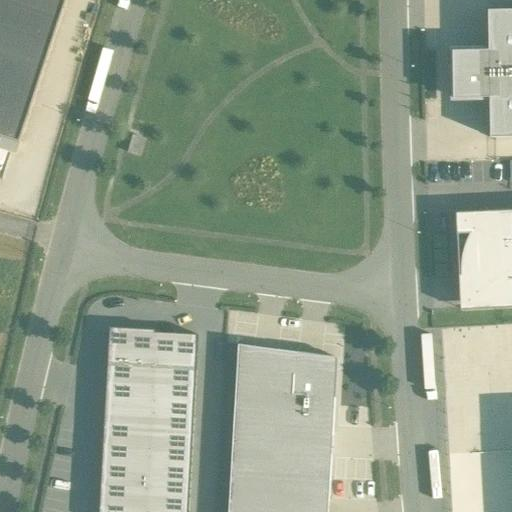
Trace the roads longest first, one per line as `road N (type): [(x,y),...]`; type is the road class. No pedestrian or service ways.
road 1 (unclassified): [(63,250),(400,293)]
road 2 (unclassified): [(393,0),(400,293)]
road 3 (unclassified): [(63,250),(0,511)]
road 4 (unclassified): [(133,0),(63,250)]
road 5 (unclassified): [(400,293),(414,511)]
